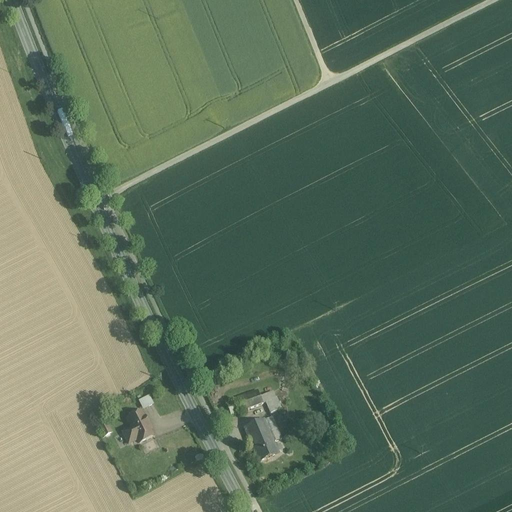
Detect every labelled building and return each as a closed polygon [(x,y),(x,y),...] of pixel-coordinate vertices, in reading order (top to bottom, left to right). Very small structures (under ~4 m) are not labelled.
[(257,391),(247,395),(252,409),(263,405),(260,397),(257,391)] [(273,392),(260,397),(263,405),(266,403),(275,399),(273,392)] [(247,395),(226,403),(231,417),(252,409),(247,395)] [(275,399),(266,403),(270,414),(281,410),(277,399),(275,399)] [(143,410),(153,405),(151,400),(140,405),(143,410)] [(144,418),(141,413),(127,420),(131,429),(123,434),(129,445),(138,441),(140,445),(154,438),(150,431),(152,430),(145,418),(144,418)] [(272,418),(245,430),(259,463),(278,454),(274,444),(276,444),(275,443),(282,440),(272,418)] [(106,423),(98,427),(103,435),(110,431),(106,423)]
